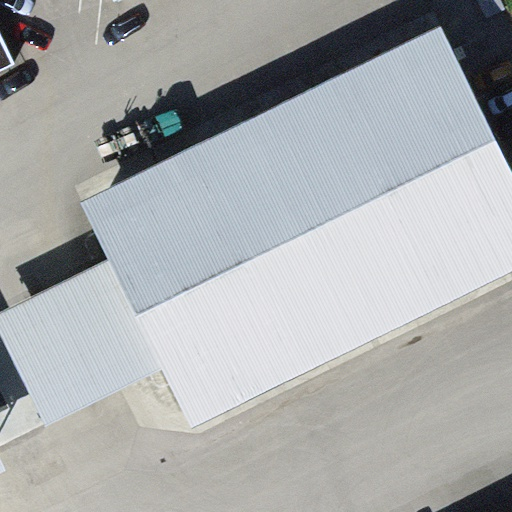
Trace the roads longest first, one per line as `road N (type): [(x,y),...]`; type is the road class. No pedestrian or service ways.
road 1 (unknown): [(241,511),(511,390)]
road 2 (unknown): [(0,388),(43,511)]
